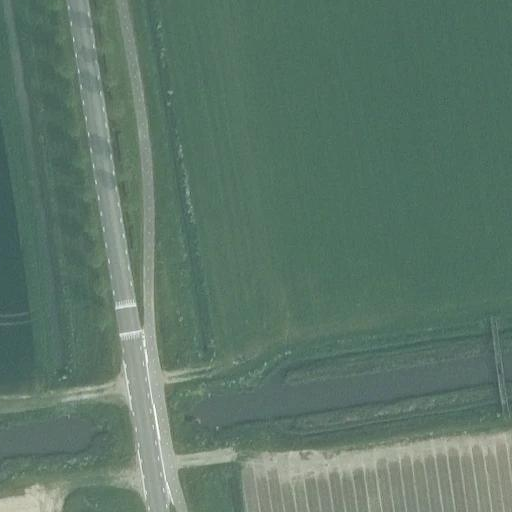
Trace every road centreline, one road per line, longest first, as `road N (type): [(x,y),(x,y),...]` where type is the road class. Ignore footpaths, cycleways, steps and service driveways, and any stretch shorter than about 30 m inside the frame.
road 1 (track): [(511,299),(294,336),(188,375),(0,408)]
road 2 (tertiary): [(157,511),(75,0)]
road 3 (track): [(33,0),(78,273),(89,393)]
road 4 (track): [(44,400),(0,81)]
